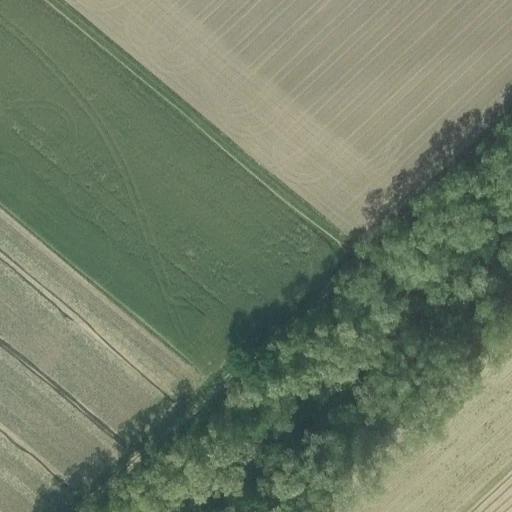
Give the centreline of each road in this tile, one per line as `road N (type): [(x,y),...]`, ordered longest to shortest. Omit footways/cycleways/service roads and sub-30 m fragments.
road 1 (track): [(511,112),(314,304),(79,511)]
road 2 (track): [(370,251),(57,0)]
